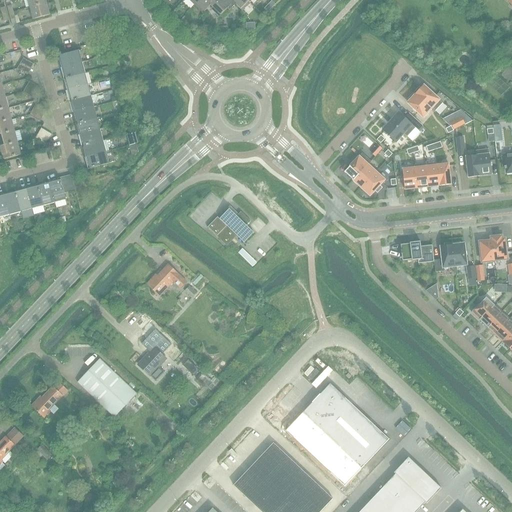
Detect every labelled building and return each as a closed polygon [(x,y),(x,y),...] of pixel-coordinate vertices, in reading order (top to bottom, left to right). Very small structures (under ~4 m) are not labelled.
[(199,0),(194,5),(202,13),(210,5),(212,6),(212,7),(218,0),(199,0)] [(218,0),(212,7),(212,6),(210,8),(219,16),(227,8),(229,10),(235,4),(231,0),(218,0)] [(231,0),(235,4),(242,10),(250,2),(247,0),(231,0)] [(46,2),(30,7),(33,19),(50,14),(46,2)] [(452,35),(444,28),(448,24),(441,18),(438,21),(433,16),(420,28),(440,48),(442,46),(447,52),(458,40),(452,35)] [(57,56),(60,68),(82,62),(79,50),(57,56)] [(24,58),(20,64),(31,70),(34,64),(24,58)] [(82,62),(60,68),(63,79),(85,73),(82,62)] [(31,70),(20,64),(17,69),(28,75),(31,70)] [(85,73),(63,79),(66,90),(88,84),(85,73)] [(22,92),(28,95),(34,84),(28,81),(22,92)] [(34,84),(28,95),(33,98),(39,87),(34,84)] [(88,84),(66,90),(69,101),(91,95),(88,84)] [(419,87),(414,92),(434,111),(442,103),(424,85),(421,88),(419,87)] [(434,111),(414,92),(409,98),(410,100),(408,103),(423,117),(430,108),(434,112),(434,111)] [(91,95),(69,101),(72,113),(94,107),(91,95)] [(0,110),(8,108),(5,97),(0,98),(0,110)] [(36,104),(32,109),(43,115),(46,110),(36,104)] [(94,107),(72,113),(75,124),(97,118),(94,107)] [(0,123),(11,120),(8,108),(0,110),(0,123)] [(43,115),(32,109),(29,115),(40,121),(43,115)] [(409,113),(405,118),(399,112),(391,121),(407,136),(415,127),(418,130),(422,125),(409,113)] [(97,118),(75,124),(78,135),(100,129),(97,118)] [(0,135),(14,132),(11,120),(0,123),(0,135)] [(407,137),(407,136),(391,121),(383,130),(395,142),(403,133),(407,137)] [(34,137),(40,141),(46,130),(40,127),(34,137)] [(100,129),(78,135),(81,146),(103,140),(100,129)] [(46,130),(40,141),(45,144),(51,133),(46,130)] [(0,147),(0,148),(18,143),(14,132),(0,135),(0,147)] [(463,137),(456,138),(458,155),(465,154),(463,137)] [(103,140),(81,146),(84,157),(106,152),(103,140)] [(440,141),(434,143),(433,144),(435,149),(442,147),(440,141)] [(0,147),(0,153),(2,154),(3,160),(21,155),(18,143),(0,148),(0,147)] [(435,149),(433,144),(426,146),(428,152),(435,149)] [(476,150),(476,155),(477,155),(479,176),(491,174),(488,149),(476,150)] [(106,152),(84,157),(87,169),(109,163),(106,152)] [(353,180),(370,161),(362,153),(350,166),(344,172),(353,180)] [(511,153),(502,155),(503,167),(504,167),(504,169),(506,168),(506,173),(511,172),(511,153)] [(477,155),(476,155),(465,156),(468,177),(479,176),(477,155)] [(361,187),(375,172),(368,165),(371,162),(370,161),(353,180),(354,180),(361,187)] [(436,162),(425,164),(428,187),(438,186),(436,162)] [(436,162),(438,186),(451,184),(448,163),(436,165),(436,162)] [(425,164),(414,165),(417,188),(428,187),(425,164)] [(402,169),(405,190),(417,188),(414,165),(414,167),(402,169)] [(384,180),(375,172),(361,187),(370,195),(384,180)] [(60,177),(49,180),(55,202),(66,199),(60,177)] [(49,180),(37,183),(43,205),(55,202),(49,180)] [(37,183),(26,186),(32,208),(43,205),(37,183)] [(26,186),(15,189),(21,211),(32,208),(26,186)] [(15,189),(4,193),(10,214),(21,211),(15,189)] [(4,193),(0,193),(0,216),(10,214),(4,193)] [(236,216),(229,209),(220,218),(227,226),(217,236),(217,237),(219,234),(228,243),(226,245),(226,246),(237,235),(244,242),(254,232),(246,225),(250,221),(241,212),(236,216)] [(507,259),(505,245),(504,239),(501,239),(501,236),(491,237),(491,238),(492,238),(494,260),(507,259)] [(492,238),(491,238),(483,239),(484,241),(479,242),(482,261),(494,260),(492,238)] [(434,261),(432,245),(421,246),(420,241),(414,242),(414,243),(400,244),(402,260),(412,259),(412,260),(417,259),(418,263),(434,261)] [(459,242),(452,243),(455,266),(466,264),(464,244),(460,244),(459,242)] [(455,266),(452,243),(444,244),(445,246),(440,246),(442,259),(434,260),(435,272),(444,271),(443,267),(455,266)] [(242,248),(238,253),(252,266),(256,262),(242,248)] [(180,288),(186,282),(178,274),(178,273),(168,264),(157,276),(156,274),(147,284),(159,296),(173,281),(180,288)] [(436,284),(425,290),(435,300),(438,297),(436,284)] [(196,292),(189,285),(184,290),(191,297),(196,292)] [(471,312),(480,320),(494,305),(486,297),(471,312)] [(494,305),(480,320),(487,327),(501,312),(494,305)] [(501,312),(487,327),(494,334),(509,319),(501,312)] [(136,324),(142,330),(151,338),(160,328),(151,319),(150,320),(145,315),(136,324)] [(511,321),(509,319),(494,334),(502,341),(511,330),(511,321)] [(511,330),(502,341),(509,348),(511,345),(511,330)] [(164,371),(159,367),(166,359),(154,348),(138,365),(150,376),(151,375),(156,380),(164,371)] [(114,417),(136,394),(100,358),(77,382),(114,417)] [(188,359),(182,365),(194,376),(199,370),(188,359)] [(58,381),(53,386),(42,398),(40,396),(31,406),(44,418),(50,411),(49,410),(67,390),(58,381)] [(389,439),(345,397),(330,383),(302,413),(317,427),(361,468),(389,439)] [(90,407),(81,400),(77,405),(85,412),(90,407)] [(0,469),(4,465),(2,462),(3,461),(1,459),(23,436),(14,427),(0,441),(0,469)] [(273,442),(233,485),(261,511),(319,511),(333,498),(273,442)] [(50,454),(41,445),(37,449),(46,458),(50,454)] [(408,457),(394,472),(395,474),(358,511),(415,511),(425,502),(426,503),(441,488),(408,457)]
